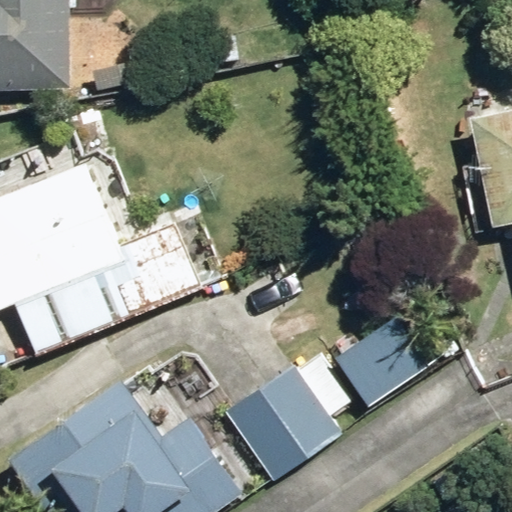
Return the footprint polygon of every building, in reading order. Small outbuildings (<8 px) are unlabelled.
[(0,0),(0,90),(61,89),(59,0),(0,0)] [(511,113),(461,124),(483,227),(507,222),(511,246),(511,113)] [(69,167),(0,192),(0,309),(6,307),(25,358),(196,294),(170,225),(101,251),(69,167)] [(400,311),(336,358),(371,405),(435,358),(400,311)] [(290,362),(224,411),(277,482),(343,433),(290,362)] [(0,463),(0,489),(17,511),(203,511),(234,489),(180,417),(150,440),(108,384),(0,463)]
